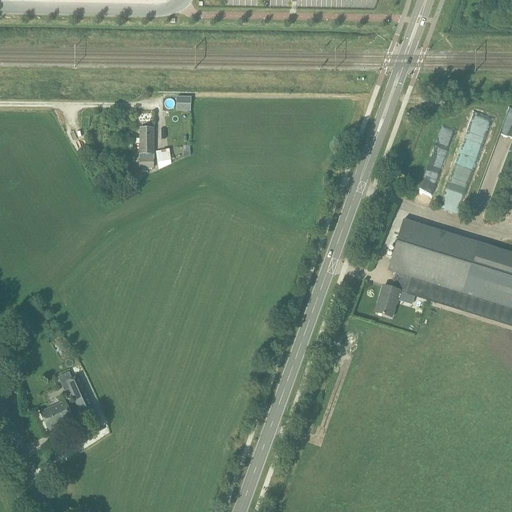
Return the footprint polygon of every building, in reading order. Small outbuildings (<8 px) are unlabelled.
[(140,128),(140,139),(136,139),(136,144),(140,144),(140,154),(140,158),(139,158),(139,169),(154,169),(154,155),(154,129),(140,128)] [(434,150),(444,151),(447,130),(438,129),(434,150)] [(133,167),(121,167),(120,176),(133,176),(133,167)] [(511,253),(404,220),(388,271),(396,274),(391,288),(400,291),(400,292),(415,297),(511,326),(511,253)] [(383,298),(378,314),(392,318),(397,301),(412,306),(415,297),(400,292),(400,291),(391,288),(384,286),(380,297),(383,298)] [(80,376),(66,382),(86,425),(100,418),(80,376)] [(65,402),(41,413),(49,432),(74,421),(65,402)]
